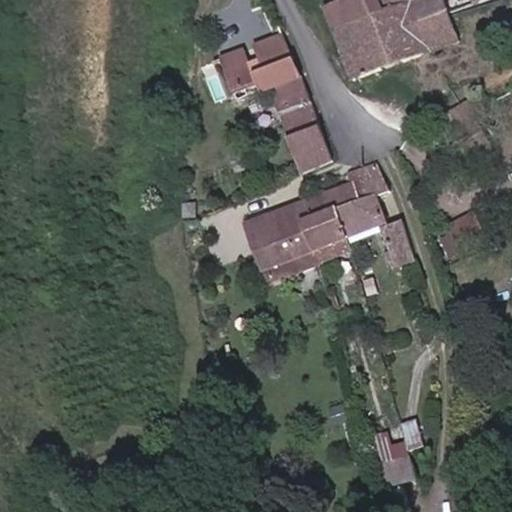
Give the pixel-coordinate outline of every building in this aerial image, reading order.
[(384,0),(330,0),(347,44),(371,32),(367,11),(386,4),(384,0)] [(466,31),(455,3),(418,15),(410,0),(394,0),(386,4),(367,11),(371,32),(347,44),(357,69),(466,31)] [(384,0),(386,4),(394,0),(410,0),(418,15),(455,3),(454,0),(384,0)] [(260,37),(266,61),(279,58),(281,66),(303,60),(290,29),(260,37)] [(226,46),(235,80),(259,73),(262,82),(275,78),(302,164),(337,152),(303,60),(281,66),(279,58),(266,61),(256,63),(250,40),(226,46)] [(486,104),(474,86),(430,109),(441,129),(455,122),(468,147),(493,134),(478,107),(486,104)] [(351,161),(355,174),(360,191),(341,198),(350,224),(387,211),(380,184),(392,181),(381,150),(351,161)] [(312,207),(305,209),(315,237),(350,224),(341,198),(360,191),(355,174),(306,189),(312,207)] [(275,217),(286,248),(315,237),(305,209),(312,207),(306,189),(287,195),(292,212),(275,217)] [(270,201),(275,217),(292,212),(287,195),(270,201)] [(496,237),(477,208),(452,226),(471,254),(496,237)] [(394,256),(417,249),(404,214),(382,221),(394,256)] [(350,224),(315,237),(320,251),(354,238),(350,224)] [(322,256),(320,251),(315,237),(286,248),(291,265),(322,256)] [(385,275),(382,263),(371,265),(374,278),(385,275)] [(431,404),(413,410),(414,414),(423,438),(440,432),(431,404)] [(423,439),(423,438),(414,414),(381,425),(390,452),(423,439)]
